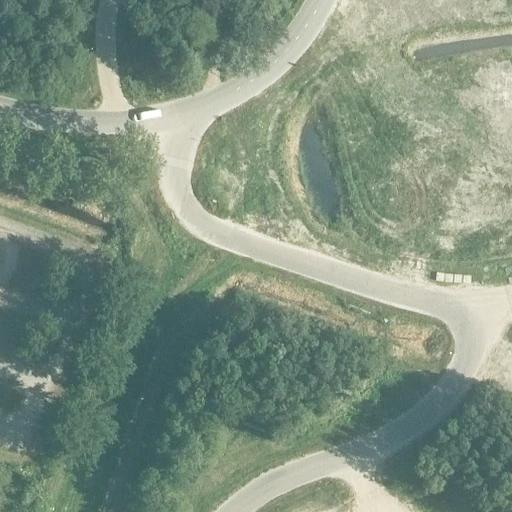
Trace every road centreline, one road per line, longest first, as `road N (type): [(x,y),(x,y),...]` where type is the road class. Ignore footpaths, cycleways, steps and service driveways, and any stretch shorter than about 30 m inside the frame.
road 1 (unclassified): [(234,511),(434,408),(467,360),(467,340),(462,318),(442,304),(224,234),(188,214),(174,192),(176,128)]
road 2 (tertiary): [(176,128),(272,62),(319,0)]
road 3 (unclassified): [(120,129),(104,29),(113,0)]
road 4 (tertiary): [(120,129),(0,118)]
